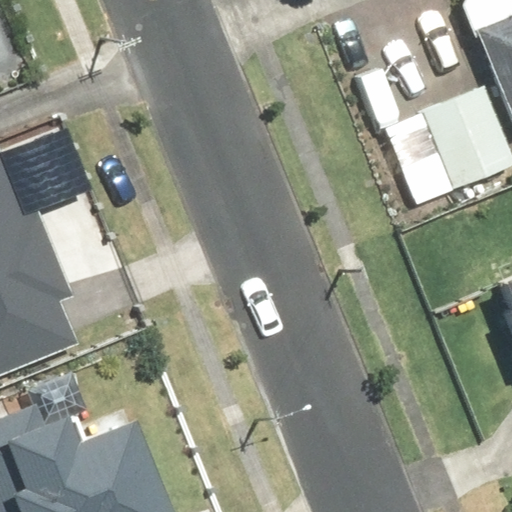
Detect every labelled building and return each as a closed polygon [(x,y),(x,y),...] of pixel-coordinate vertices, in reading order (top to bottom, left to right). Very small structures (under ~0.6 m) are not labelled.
[(511,101),(511,11),(480,25),(511,101)] [(511,164),(511,145),(483,83),(431,107),(466,185),(511,164)] [(0,164),(0,367),(73,337),(57,297),(73,290),(39,209),(22,216),(0,164)] [(511,272),(497,280),(511,312),(511,272)] [(60,388),(0,413),(0,511),(175,511),(132,411),(79,434),(60,388)]
